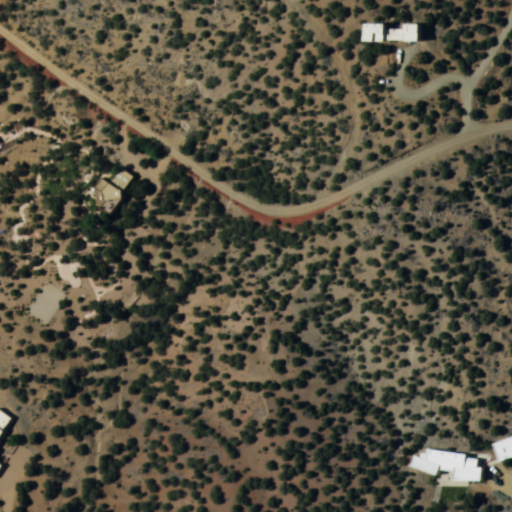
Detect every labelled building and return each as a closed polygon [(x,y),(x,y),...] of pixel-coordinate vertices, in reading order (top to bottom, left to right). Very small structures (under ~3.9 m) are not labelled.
[(418,25),(363,26),(364,44),(419,43),(418,25)] [(123,202),(131,175),(116,171),(112,184),(100,180),(96,194),(123,202)] [(0,439),(14,423),(0,411),(0,468),(1,467),(0,465),(0,439)] [(511,437),(491,445),(497,462),(511,456),(511,437)] [(477,482),(481,458),(424,450),(423,457),(412,455),(410,469),(434,473),(432,485),(464,490),(466,481),(477,482)]
